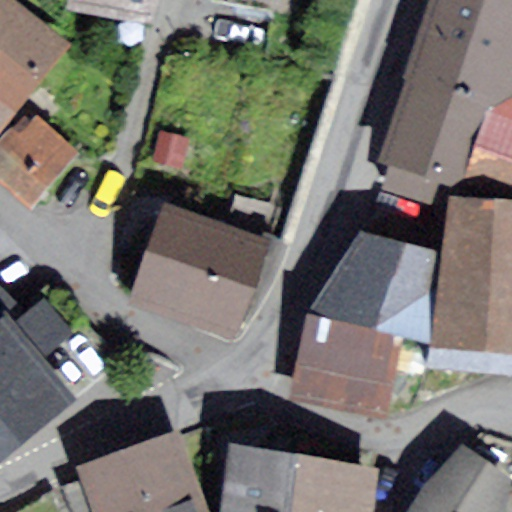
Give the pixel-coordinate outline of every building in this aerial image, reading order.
[(0,0),(0,128),(69,44),(13,0),(0,0)] [(67,0),(66,11),(151,25),(155,0),(67,0)] [(490,98),(511,105),(511,104),(511,0),(431,0),(376,163),(395,169),(388,189),(431,203),(440,177),(461,184),(467,168),(490,98)] [(511,104),(511,105),(490,98),(467,168),(511,183),(511,104)] [(87,152),(42,114),(0,163),(0,172),(41,207),(87,152)] [(511,210),(446,205),(434,350),(511,356),(511,210)] [(274,243),(168,206),(135,298),(241,335),(274,243)] [(370,235),(308,313),(294,388),(386,406),(399,337),(420,341),(438,248),(370,235)] [(0,298),(0,315),(5,311),(8,308),(0,298)] [(44,302),(18,325),(5,311),(0,315),(0,460),(71,398),(37,359),(69,331),(44,302)] [(81,465),(97,511),(206,511),(177,430),(81,465)] [(290,511),(297,452),(235,445),(228,511),(290,511)] [(464,446),(427,485),(411,511),(503,511),(511,481),(464,446)] [(366,511),(374,469),(297,452),(290,511),(366,511)]
